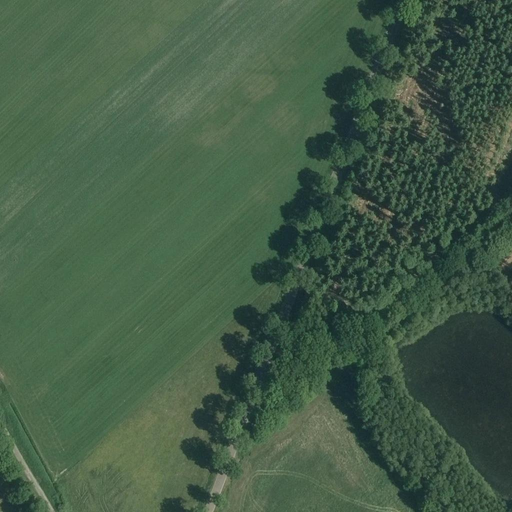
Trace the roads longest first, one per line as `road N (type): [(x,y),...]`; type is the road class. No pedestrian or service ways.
road 1 (tertiary): [(206,511),(402,0)]
road 2 (track): [(275,332),(332,341),(387,329),(511,219)]
